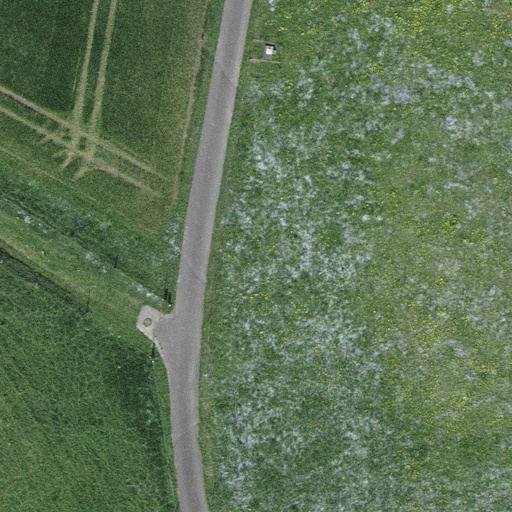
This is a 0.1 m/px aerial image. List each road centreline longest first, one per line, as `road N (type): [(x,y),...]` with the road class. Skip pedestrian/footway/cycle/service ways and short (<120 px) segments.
road 1 (track): [(244,0),(187,366)]
road 2 (track): [(0,235),(72,274),(187,366)]
road 3 (track): [(187,366),(195,511)]
